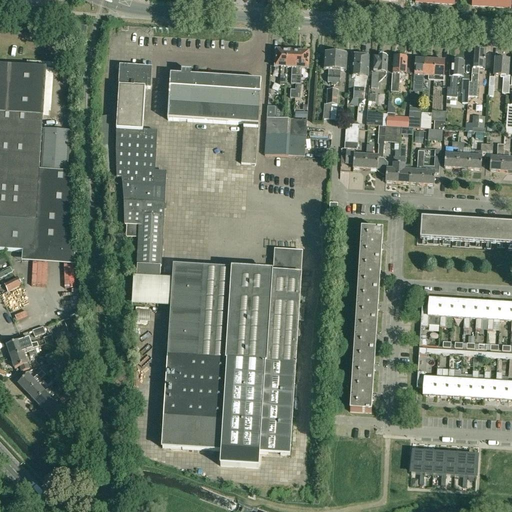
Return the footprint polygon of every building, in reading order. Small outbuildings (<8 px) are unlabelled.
[(511,0),(491,0),(491,7),(511,8),(511,0)] [(287,52),(283,52),(283,51),(278,50),(278,52),(276,52),(275,68),(281,68),(280,86),(285,86),(286,68),(287,52)] [(475,50),(475,52),(474,52),(473,62),(471,84),(469,83),(469,94),(468,98),(477,99),(478,84),(479,70),(484,70),(485,63),(486,53),(483,52),(483,51),(482,50),(476,50),(475,50)] [(298,53),(294,53),(294,51),(289,51),(289,52),(287,52),(286,68),(292,69),(291,77),(292,77),(291,85),(296,85),(298,53)] [(309,54),(307,53),(307,52),(302,52),(302,53),(298,53),(296,85),(301,85),(301,77),(302,77),(302,69),(308,69),(309,54)] [(336,55),(331,55),(331,54),(327,54),(327,55),(325,54),(323,70),(329,71),(328,83),(331,83),(331,86),(334,86),(336,55)] [(347,56),(345,56),(344,55),(341,54),(340,55),(336,55),(334,86),(336,86),(336,84),(340,84),(341,71),(346,72),(347,56)] [(358,100),(361,57),(353,56),(352,76),(356,77),(356,79),(354,79),(354,89),(354,99),(358,100)] [(387,58),(385,58),(384,57),(381,56),(380,58),(373,57),(372,73),(373,73),(372,90),(378,90),(379,81),(381,81),(386,76),(386,74),(387,58)] [(368,77),(369,57),(361,57),(358,100),(364,100),(364,89),(365,89),(366,77),(368,77)] [(401,58),(400,59),(393,58),(392,74),(391,93),(396,93),(397,93),(399,93),(400,79),(400,76),(400,75),(406,75),(412,76),(413,61),(407,61),(407,59),(405,59),(404,58),(401,58)] [(424,76),(425,61),(415,60),(414,85),(423,85),(424,76)] [(508,77),(508,71),(509,61),(496,60),(494,76),(503,76),(502,94),(509,94),(509,88),(510,77),(508,77)] [(434,81),(435,61),(425,61),(424,76),(429,77),(428,81),(434,81)] [(435,61),(434,81),(444,82),(445,62),(435,61)] [(464,63),(463,63),(464,62),(462,61),(459,61),(458,62),(458,63),(453,62),(452,69),(450,69),(449,77),(451,77),(450,89),(447,89),(446,98),(457,98),(458,78),(463,78),(464,63)] [(22,264),(74,267),(71,184),(71,173),(67,172),(70,133),(44,131),(42,171),(39,171),(43,118),(47,69),(0,66),(0,253),(22,255),(22,264)] [(150,90),(152,70),(121,67),(117,131),(117,135),(117,152),(117,178),(122,178),(125,202),(125,225),(127,225),(126,237),(139,238),(137,278),(160,280),(161,267),(165,184),(166,174),(154,173),(157,132),(143,132),(145,89),(150,90)] [(258,137),(261,84),(181,79),(181,76),(171,76),(170,91),(168,121),(244,127),(243,129),(244,129),(242,165),(257,166),(258,137)] [(322,120),(330,120),(332,106),(333,91),(328,90),(327,105),(324,105),(322,120)] [(268,107),(267,119),(283,120),(283,108),(268,107)] [(387,115),(384,115),(368,114),(367,126),(380,127),(385,127),(386,127),(387,115)] [(420,130),(431,130),(432,115),(422,114),(420,130)] [(386,127),(402,128),(408,129),(409,119),(395,118),(395,116),(387,115),(386,127)] [(472,133),(485,134),(487,119),(473,118),(472,133)] [(420,120),(409,119),(409,127),(419,128),(420,120)] [(291,138),(306,139),(307,122),(267,120),(266,137),(291,139),(291,138)] [(434,121),(434,131),(444,131),(444,122),(434,121)] [(385,138),(385,127),(380,127),(378,157),(372,157),(373,147),(367,146),(366,156),(365,170),(378,171),(379,160),(383,160),(384,143),(385,138)] [(402,128),(386,127),(385,127),(385,138),(384,143),(401,144),(402,128)] [(428,141),(442,142),(443,132),(429,131),(428,141)] [(415,132),(415,140),(423,141),(424,133),(415,132)] [(305,159),(306,139),(291,138),(291,139),(266,137),(265,156),(305,159)] [(469,156),(464,156),(464,145),(458,144),(458,151),(458,156),(457,170),(469,170),(470,156),(469,156)] [(470,156),(469,170),(481,171),(482,158),(486,158),(487,152),(487,146),(482,146),(481,153),(470,152),(469,156),(470,156)] [(503,150),(504,146),(498,146),(497,158),(492,158),(490,158),(490,159),(489,172),(502,172),(503,150)] [(410,185),(411,171),(411,166),(405,166),(406,158),(406,147),(400,147),(400,152),(398,184),(410,185)] [(509,151),(503,150),(502,172),(511,172),(511,159),(508,159),(509,151)] [(366,156),(354,156),(355,153),(347,152),(346,164),(353,165),(353,169),(365,170),(366,156)] [(398,184),(400,152),(395,152),(395,158),(394,158),(393,170),(386,170),(386,183),(398,184)] [(423,172),(424,167),(425,153),(419,152),(417,172),(411,171),(410,185),(422,186),(423,172)] [(457,170),(458,156),(445,155),(444,169),(457,170)] [(423,172),(422,186),(434,187),(435,187),(435,184),(435,175),(439,175),(439,173),(440,171),(440,159),(435,158),(434,168),(424,167),(423,172)] [(511,225),(421,220),(420,241),(511,246),(511,225)] [(360,262),(381,263),(383,233),(362,231),(360,262)] [(274,274),(301,276),(302,253),(275,251),(274,274)] [(5,254),(0,256),(0,266),(9,262),(6,256),(5,254)] [(379,293),(381,263),(360,262),(358,292),(379,293)] [(295,366),(298,322),(304,322),(305,306),(299,306),(301,276),(274,274),(174,268),(162,449),(222,453),(221,467),(259,470),(260,455),(290,457),(296,366),(295,366)] [(11,269),(0,274),(0,279),(13,273),(11,269)] [(18,278),(4,285),(8,292),(22,286),(18,278)] [(377,323),(379,293),(358,292),(356,322),(377,323)] [(440,318),(441,301),(429,301),(429,308),(422,308),(420,328),(428,328),(429,318),(440,318)] [(452,319),(453,302),(441,301),(440,318),(439,328),(445,329),(446,319),(452,319)] [(464,320),(465,303),(465,302),(459,302),(453,302),(452,319),(464,320)] [(476,321),(477,304),(477,303),(471,303),(465,303),(464,320),(463,330),(469,330),(470,320),(476,321)] [(488,321),(489,304),(477,304),(476,321),(475,331),(481,331),(482,321),(488,321)] [(500,322),(501,305),(489,304),(488,321),(487,331),(493,332),(494,322),(500,322)] [(511,323),(511,314),(511,305),(507,305),(501,305),(500,322),(511,323)] [(78,330),(75,320),(71,321),(66,323),(70,333),(72,332),(78,330)] [(375,354),(377,323),(356,322),(354,352),(375,354)] [(43,328),(33,332),(35,338),(46,334),(43,328)] [(20,341),(7,346),(11,358),(24,353),(28,351),(35,349),(39,348),(38,343),(31,344),(29,339),(20,342),(20,341)] [(373,384),(375,354),(354,352),(352,382),(373,384)] [(24,353),(11,358),(15,369),(20,367),(22,372),(29,369),(26,359),(24,353)] [(73,355),(74,364),(82,363),(81,354),(73,355)] [(59,376),(66,370),(59,363),(53,369),(59,376)] [(447,398),(448,381),(442,381),(443,371),(437,370),(436,380),(435,397),(447,398)] [(40,380),(46,376),(42,371),(36,376),(40,380)] [(460,382),(454,381),(455,371),(449,371),(448,381),(447,398),(453,399),(459,400),(459,399),(460,382)] [(435,397),(436,380),(425,380),(425,373),(418,373),(417,388),(424,389),(423,397),(435,397)] [(483,400),(484,383),(478,383),(479,373),(473,373),(472,383),(471,400),(483,400)] [(495,401),(496,384),(490,384),(491,374),(485,373),(484,383),(483,400),(495,401)] [(507,402),(508,385),(502,384),(503,374),(497,374),(496,384),(495,401),(501,402),(506,403),(506,402),(507,402)] [(27,393),(37,384),(28,375),(18,385),(27,393)] [(371,414),(373,384),(352,382),(350,413),(371,414)] [(471,400),(472,383),(460,382),(459,399),(465,399),(465,400),(471,400)] [(45,393),(41,388),(37,384),(27,393),(35,402),(45,393)] [(68,409),(65,406),(63,407),(59,403),(61,402),(64,405),(73,395),(71,384),(65,390),(57,398),(53,401),(43,411),(52,420),(60,412),(62,415),(68,409)] [(43,411),(65,390),(61,386),(55,391),(51,387),(45,393),(35,402),(43,411)] [(412,453),(411,473),(420,473),(422,474),(424,454),(412,453)] [(424,454),(422,474),(424,474),(433,474),(434,455),(424,454)] [(434,455),(433,474),(442,475),(444,475),(445,455),(434,455)] [(445,455),(444,475),(446,475),(455,476),(456,456),(445,455)] [(456,456),(455,476),(463,476),(465,476),(467,457),(456,456)] [(467,457),(465,476),(468,476),(477,477),(478,457),(467,457)]
